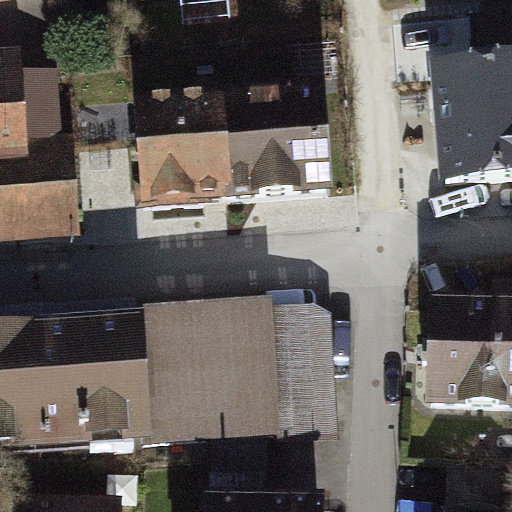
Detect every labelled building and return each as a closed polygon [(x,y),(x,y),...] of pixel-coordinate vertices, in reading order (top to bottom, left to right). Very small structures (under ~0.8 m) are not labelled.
[(0,52),(0,244),(86,241),(77,66),(33,68),(32,50),(0,52)] [(438,100),(444,177),(511,172),(511,67),(436,73),(438,100)] [(141,107),(147,198),(181,196),(321,185),(314,95),(141,107)] [(287,438),(280,310),(161,317),(162,329),(169,442),(169,445),(287,438)] [(430,357),(427,406),(511,410),(511,313),(432,310),(430,357)] [(0,341),(0,454),(169,442),(162,329),(0,341)] [(208,478),(206,511),(313,511),(314,508),(260,506),(261,481),(208,478)]
